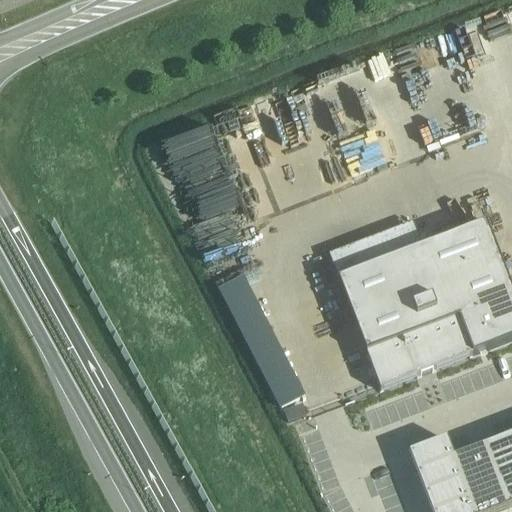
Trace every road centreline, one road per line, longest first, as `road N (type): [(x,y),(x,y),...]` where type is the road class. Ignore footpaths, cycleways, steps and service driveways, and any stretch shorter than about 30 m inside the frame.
road 1 (motorway): [(169,511),(0,203)]
road 2 (motorway): [(0,269),(135,511)]
road 3 (secondary): [(0,71),(97,21),(114,3)]
road 4 (secondary): [(114,3),(88,1),(0,40)]
